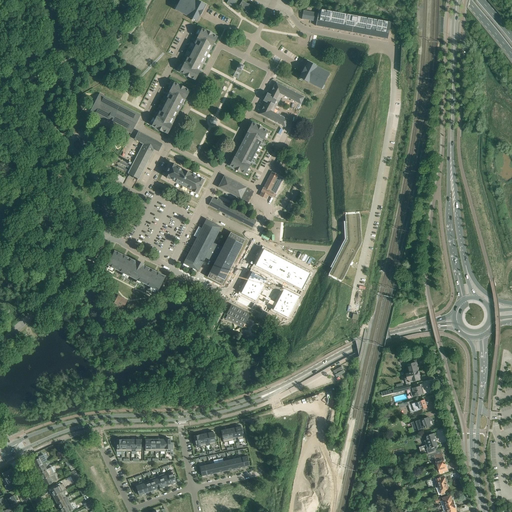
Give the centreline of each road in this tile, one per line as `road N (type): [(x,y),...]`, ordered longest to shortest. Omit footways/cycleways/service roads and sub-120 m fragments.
road 1 (residential): [(273,1),(301,26),(392,54),(391,111),(356,287)]
road 2 (unclassified): [(102,242),(106,208),(95,174),(46,120),(40,99),(50,83),(123,37),(148,0)]
road 3 (tertiary): [(274,391),(199,411),(66,422),(9,444)]
road 4 (tertiary): [(14,454),(96,423),(180,419)]
road 5 (residential): [(268,75),(219,47),(169,143)]
road 6 (residential): [(191,24),(138,127),(169,143)]
road 7 (tertiary): [(411,330),(274,391)]
road 8 (secondary): [(450,148),(457,0)]
road 9 (unclassified): [(0,344),(102,242)]
road 10 (unknown): [(183,38),(161,27),(129,96),(149,106)]
road 11 (secondary): [(450,148),(456,270)]
